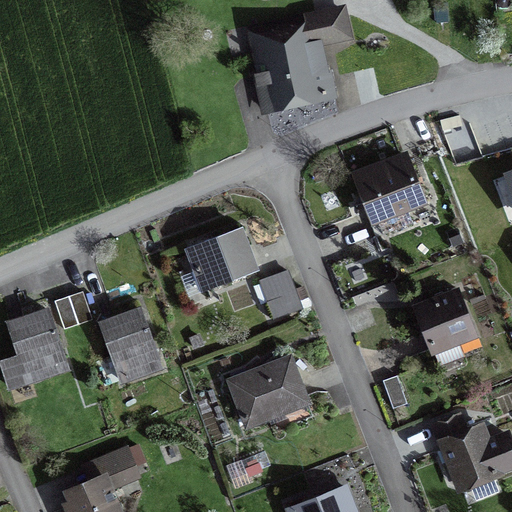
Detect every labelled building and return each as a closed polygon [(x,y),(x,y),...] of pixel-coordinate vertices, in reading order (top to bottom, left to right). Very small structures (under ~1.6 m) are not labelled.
[(341,15),(251,34),(267,108),(319,97),(314,73),(325,71),(318,41),(345,35),(341,15)] [(405,158),(355,177),(369,215),(419,195),(405,158)] [(511,164),(503,167),(511,189),(511,164)] [(239,231),(187,249),(199,283),(251,264),(239,231)] [(285,274),(260,284),(272,317),(298,307),(285,274)] [(81,291),(67,296),(76,323),(89,319),(81,291)] [(458,295),(417,310),(431,347),(472,332),(458,295)] [(64,327),(76,323),(67,296),(55,300),(64,327)] [(23,356),(1,364),(8,385),(63,367),(44,311),(11,321),(23,356)] [(138,313),(101,326),(117,376),(155,363),(138,313)] [(287,361),(231,383),(247,422),(271,413),(276,426),(308,413),(287,361)] [(393,376),(381,381),(391,408),(403,403),(393,376)] [(481,424),(442,441),(460,484),(511,462),(511,454),(504,434),(488,441),(481,424)] [(133,476),(125,454),(87,468),(92,480),(66,490),(73,511),(114,511),(105,486),(133,476)] [(352,511),(345,490),(291,509),(292,511),(352,511)]
